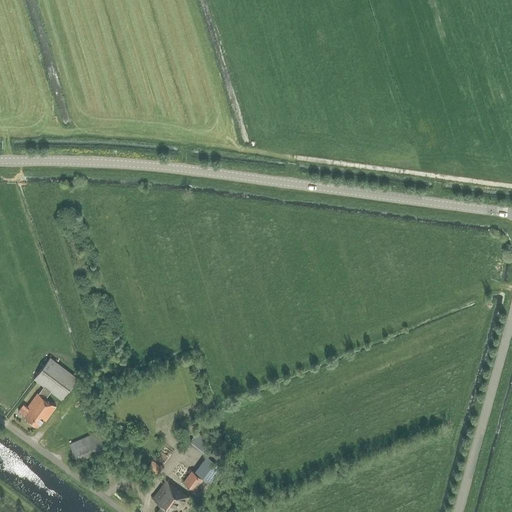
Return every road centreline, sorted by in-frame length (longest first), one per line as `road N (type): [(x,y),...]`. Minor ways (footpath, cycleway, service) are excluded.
road 1 (tertiary): [(511,214),(172,168),(0,161)]
road 2 (tertiary): [(458,511),(511,316)]
road 3 (unclassified): [(123,511),(0,419)]
